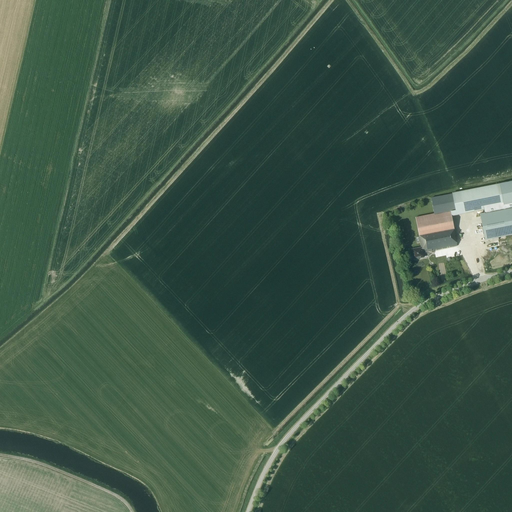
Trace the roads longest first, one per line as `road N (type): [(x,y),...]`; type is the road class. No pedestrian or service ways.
road 1 (tertiary): [(248,511),(285,439),(402,317),(511,271)]
road 2 (unclassified): [(131,511),(87,482),(0,455)]
